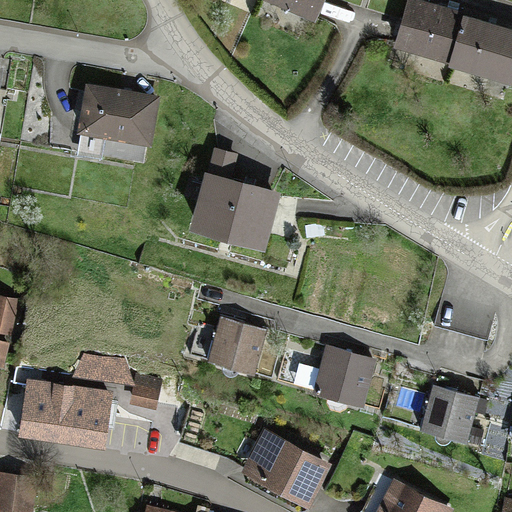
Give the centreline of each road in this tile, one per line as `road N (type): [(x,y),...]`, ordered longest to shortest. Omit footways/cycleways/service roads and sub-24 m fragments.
road 1 (residential): [(486,268),(245,114),(186,55)]
road 2 (residential): [(0,439),(139,467),(247,511)]
road 3 (residential): [(0,35),(154,59),(186,55)]
